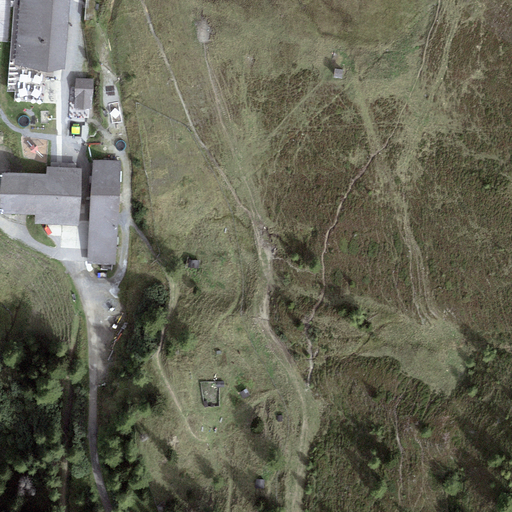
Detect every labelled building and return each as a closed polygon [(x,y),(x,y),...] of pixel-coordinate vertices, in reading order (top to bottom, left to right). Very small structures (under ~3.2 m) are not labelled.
[(19,0),(15,66),(64,69),(68,0),(19,0)] [(93,79),(76,78),(75,109),(90,109),(90,95),(93,95),(93,79)] [(122,161),(93,159),(93,169),(89,227),(87,264),(116,266),(122,161)] [(47,166),(46,175),(1,173),(0,212),(0,213),(35,215),(34,223),(89,227),(93,169),(47,166)] [(218,396),(217,383),(203,384),(205,397),(218,396)]
